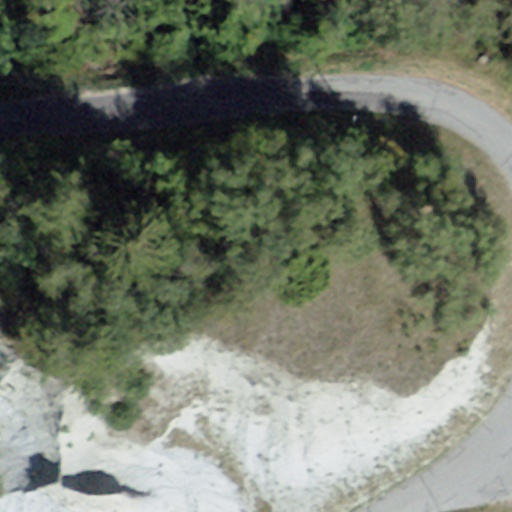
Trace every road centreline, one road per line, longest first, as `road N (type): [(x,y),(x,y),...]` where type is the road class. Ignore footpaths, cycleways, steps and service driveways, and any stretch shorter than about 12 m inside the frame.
road 1 (track): [(511,151),(459,112),(347,89),(0,117)]
road 2 (track): [(389,511),(465,464),(511,416)]
